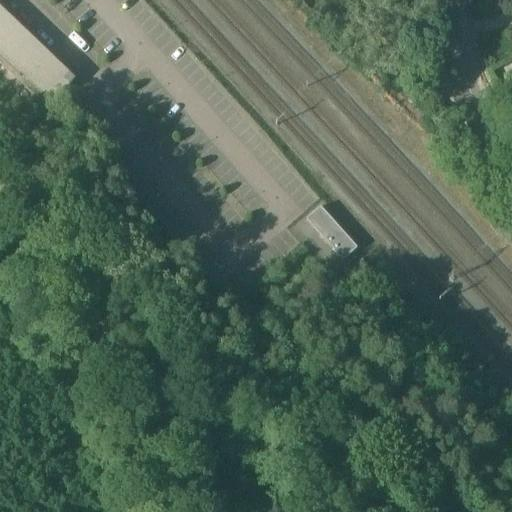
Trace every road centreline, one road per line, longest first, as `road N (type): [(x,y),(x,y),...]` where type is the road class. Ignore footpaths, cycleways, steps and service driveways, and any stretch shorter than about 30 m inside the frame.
road 1 (track): [(0,198),(167,511)]
road 2 (tertiary): [(451,0),(485,112),(511,147)]
